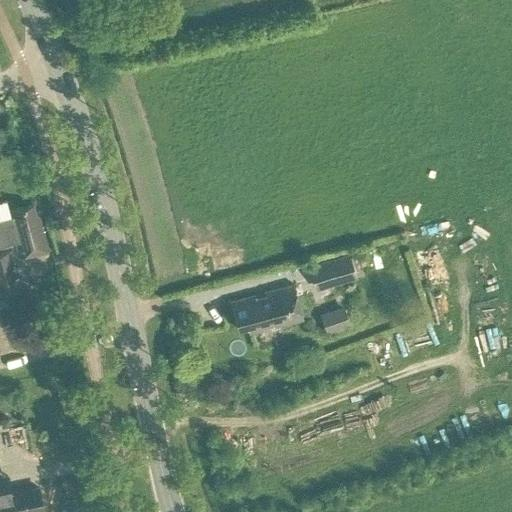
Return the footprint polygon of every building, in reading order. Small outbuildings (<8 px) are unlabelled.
[(7,210),(9,215),(0,217),(0,243),(7,242),(15,240),(19,256),(50,248),(45,228),(42,229),(41,225),(44,224),(41,212),(35,213),(33,203),(7,210)] [(0,285),(18,280),(17,277),(15,277),(13,268),(15,267),(10,250),(0,252),(0,285)] [(348,250),(307,263),(315,289),(356,276),(348,250)] [(302,316),(293,282),(264,290),(265,294),(255,297),(254,293),(230,299),(238,326),(247,324),(249,331),(302,316)] [(342,304),(319,312),(325,330),(348,322),(342,304)] [(0,477),(0,511),(25,511),(29,511),(28,508),(43,505),(39,486),(24,489),(11,492),(10,489),(6,490),(3,477),(0,477)]
